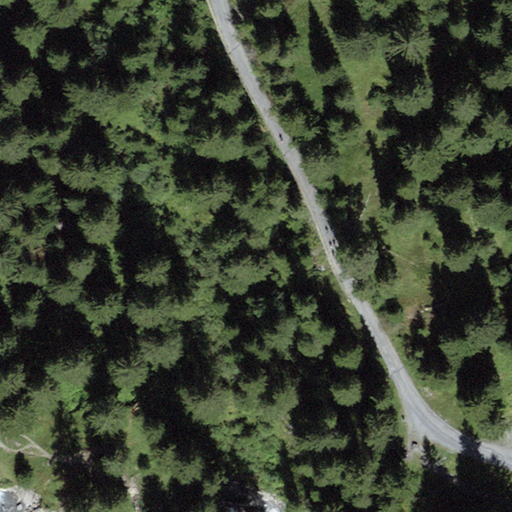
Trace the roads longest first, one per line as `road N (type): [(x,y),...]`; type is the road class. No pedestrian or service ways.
road 1 (track): [(416,426),(251,95),(215,0)]
road 2 (track): [(499,511),(413,452),(416,426)]
